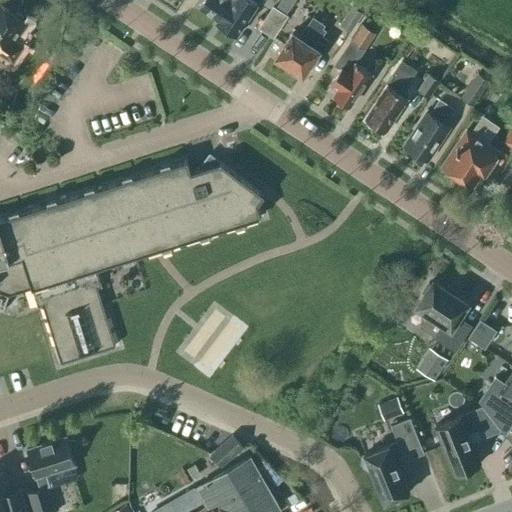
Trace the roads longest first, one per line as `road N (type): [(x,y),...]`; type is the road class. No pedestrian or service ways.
road 1 (residential): [(359,511),(312,448),(154,380),(102,377),(0,415)]
road 2 (unclassified): [(511,270),(256,102)]
road 3 (residential): [(256,102),(20,182),(0,168)]
road 4 (unclassified): [(256,102),(109,0)]
